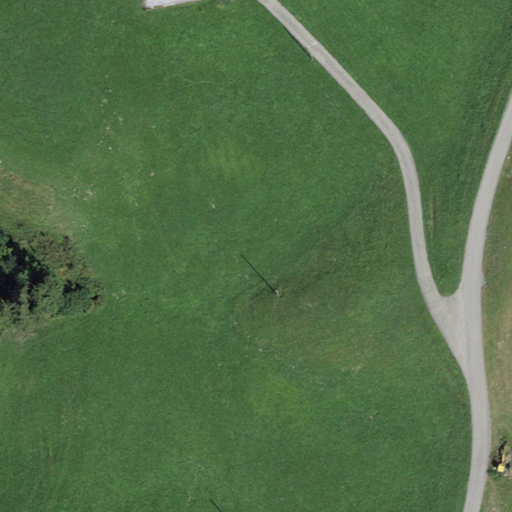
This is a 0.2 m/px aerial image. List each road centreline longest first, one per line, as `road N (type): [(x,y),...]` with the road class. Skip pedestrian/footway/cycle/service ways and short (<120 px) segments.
road 1 (track): [(263,0),(397,139),(431,293),(456,332),(471,340)]
road 2 (residential): [(511,116),(470,276),(481,428),(471,511)]
